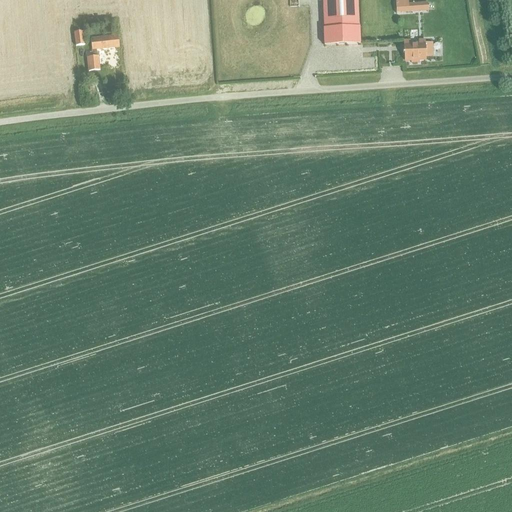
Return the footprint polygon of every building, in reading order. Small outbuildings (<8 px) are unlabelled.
[(322,0),(323,15),(324,45),(361,44),(360,27),(358,27),(357,0),(322,0)] [(408,4),(396,5),(396,13),(428,11),(428,3),(408,4)] [(313,42),(313,11),(298,11),(298,42),(313,42)] [(83,32),(74,33),(76,47),(85,46),(83,32)] [(90,39),(92,51),(92,57),(87,58),(88,72),(100,71),(99,56),(97,57),(96,50),(119,48),(118,36),(90,39)] [(401,52),(404,52),(404,61),(410,61),(411,64),(419,63),(419,61),(426,61),(426,58),(432,58),(431,41),(418,41),(418,44),(410,44),(410,42),(403,42),(404,44),(401,44),(401,52)]
